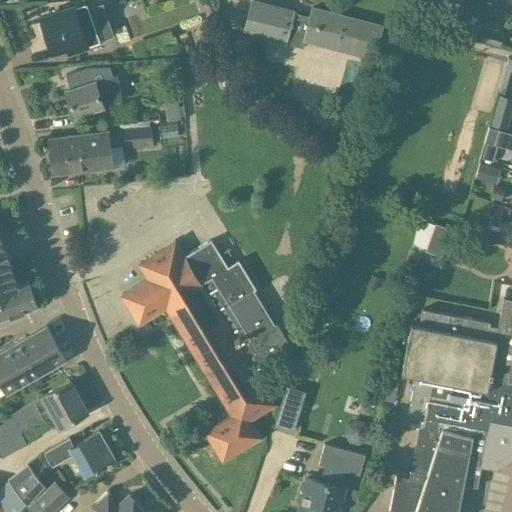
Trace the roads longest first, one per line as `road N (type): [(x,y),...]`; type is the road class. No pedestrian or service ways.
road 1 (tertiary): [(195,511),(115,402),(66,297)]
road 2 (tertiary): [(66,297),(0,88)]
